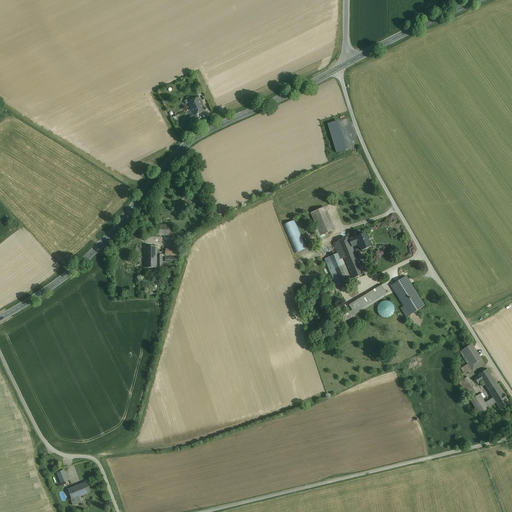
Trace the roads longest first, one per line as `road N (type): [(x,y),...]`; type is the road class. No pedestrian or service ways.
road 1 (secondary): [(338,68),(181,148),(77,267),(0,318)]
road 2 (unclassified): [(338,68),(373,167),(511,394)]
road 3 (unclassified): [(511,437),(203,511)]
road 4 (unclassified): [(118,511),(98,462),(56,451),(42,438),(0,352)]
road 5 (secondary): [(480,0),(346,64)]
